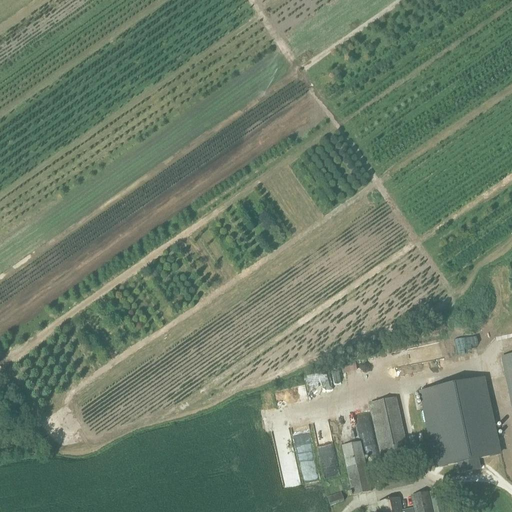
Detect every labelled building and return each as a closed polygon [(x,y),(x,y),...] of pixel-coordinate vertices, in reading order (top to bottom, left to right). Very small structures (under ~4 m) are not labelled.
[(511,355),(502,358),(511,404),(511,355)] [(410,377),(422,376),(421,365),(409,367),(410,377)] [(478,459),(485,458),(498,455),(482,380),(461,384),(421,393),(437,468),(457,464),(459,474),(480,470),(478,459)] [(325,401),(330,395),(325,391),(321,397),(325,401)] [(381,459),(408,453),(396,398),(369,404),(381,459)] [(360,442),(341,446),(352,496),(372,492),(360,442)] [(384,492),(414,486),(410,470),(380,476),(384,492)] [(413,508),(401,511),(398,500),(378,504),(379,511),(443,511),(439,491),(410,496),(413,508)] [(327,498),(330,507),(344,502),(341,493),(327,498)]
